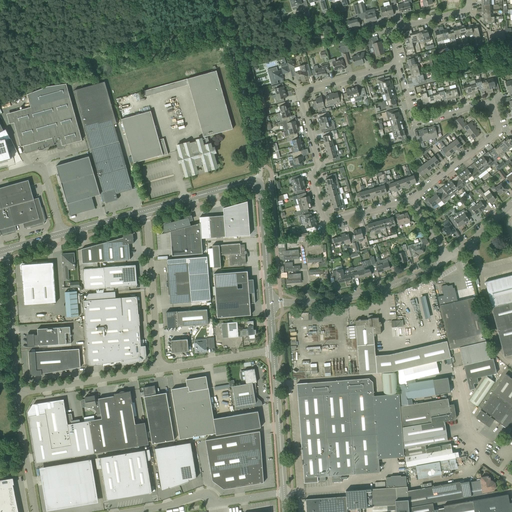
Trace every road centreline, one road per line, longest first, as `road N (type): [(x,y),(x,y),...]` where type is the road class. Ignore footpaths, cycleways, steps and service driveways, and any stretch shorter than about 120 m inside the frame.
road 1 (residential): [(412,197),(499,131),(489,102),(412,118),(397,65)]
road 2 (residential): [(326,221),(311,176),(318,165),(301,91),(397,65)]
road 3 (unclassified): [(257,184),(254,141),(217,0)]
road 4 (unclassified): [(158,368),(144,209)]
road 5 (tertiary): [(306,302),(363,294),(447,257)]
road 6 (unclassified): [(15,392),(158,368)]
road 7 (unclassified): [(15,392),(3,249)]
road 8 (secondary): [(284,491),(273,351)]
road 9 (unclassified): [(511,480),(480,457),(456,370)]
road 10 (unclassified): [(34,511),(15,392)]
